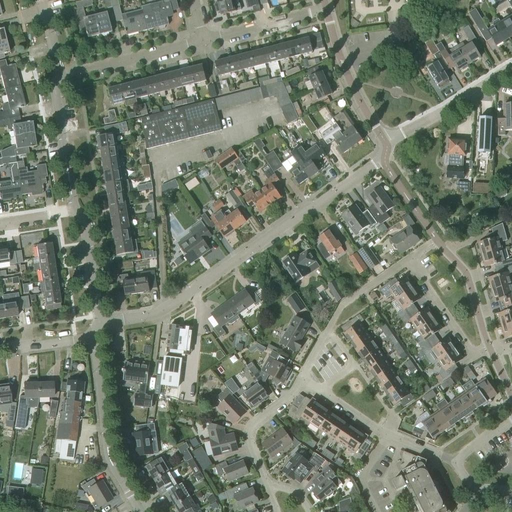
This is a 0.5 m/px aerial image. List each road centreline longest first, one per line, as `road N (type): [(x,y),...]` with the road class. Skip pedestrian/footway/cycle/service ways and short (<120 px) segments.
road 1 (tertiary): [(101,324),(164,309),(382,160),(384,143)]
road 2 (tertiary): [(140,511),(107,453),(93,336)]
road 3 (residential): [(58,74),(203,40)]
road 4 (residential): [(384,143),(343,67),(325,8)]
road 5 (residential): [(384,143),(511,71)]
road 6 (tertiary): [(74,211),(58,74)]
road 7 (residential): [(488,348),(471,352),(407,260)]
road 8 (residential): [(203,40),(325,8)]
road 9 (residential): [(300,381),(250,434),(266,483)]
road 10 (residential): [(488,348),(468,276),(436,240)]
